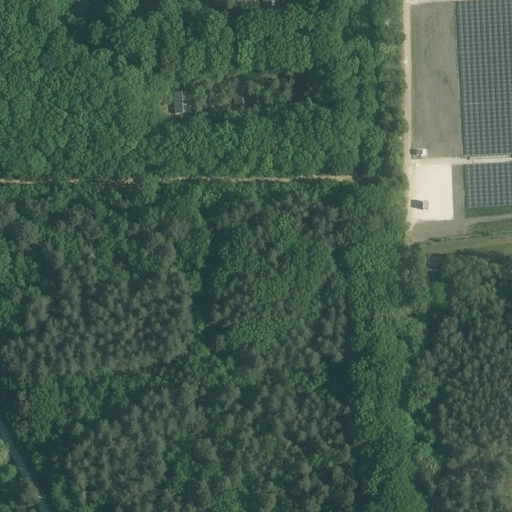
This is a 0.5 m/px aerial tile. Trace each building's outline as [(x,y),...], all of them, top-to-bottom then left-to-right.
[(68,0),(70,26),(87,25),(85,0),(68,0)] [(135,0),(137,23),(153,22),(152,0),(135,0)] [(197,0),(198,20),(215,19),(214,0),(197,0)] [(261,0),(263,16),(280,15),(279,0),(261,0)] [(288,88),(290,109),(307,108),(306,87),(288,88)] [(232,92),(234,113),(251,111),(250,91),(232,92)] [(173,95),(175,116),(192,114),(190,94),(173,95)]
